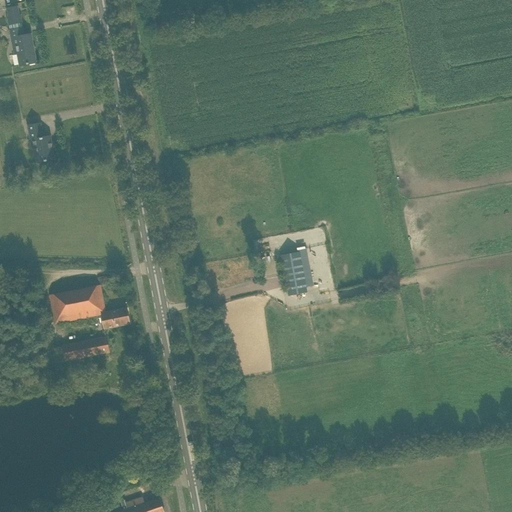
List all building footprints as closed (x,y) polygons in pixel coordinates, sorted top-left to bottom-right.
[(17,53),(20,66),(36,63),(31,34),(24,35),(18,7),(17,7),(15,0),(6,0),(5,0),(7,9),(6,9),(15,54),(17,53)] [(43,137),(41,123),(27,125),(30,140),(32,139),(36,163),(55,159),(50,136),(43,137)] [(304,288),(315,286),(307,248),(298,250),(298,252),(282,255),(289,295),(305,292),(304,288)] [(105,311),(100,285),(50,295),(55,322),(101,314),(104,329),(130,324),(127,307),(105,311)] [(109,352),(106,337),(62,346),(65,360),(109,352)] [(144,504),(142,497),(126,503),(128,509),(118,511),(163,511),(159,498),(144,504)]
